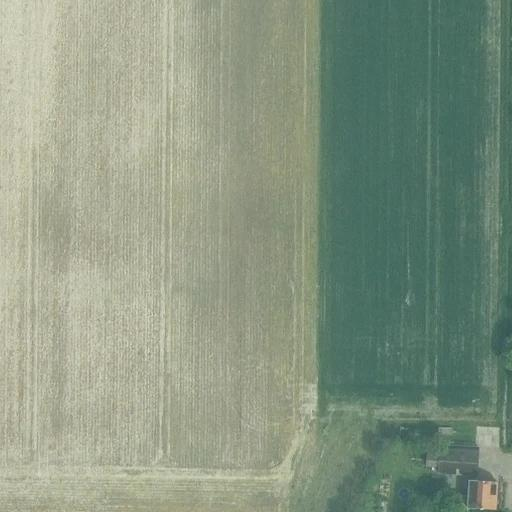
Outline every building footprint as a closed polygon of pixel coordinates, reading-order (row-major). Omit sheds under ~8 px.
[(479,377),(479,343),(457,343),(457,377),(479,377)] [(466,439),(492,441),(493,428),(467,426),(466,439)] [(474,478),(476,453),(441,450),(438,475),(474,478)] [(511,453),(494,453),(492,482),(511,482),(511,453)] [(473,511),(494,511),(497,485),(468,482),(466,498),(451,497),(449,511),(467,511),(468,511),(473,511)]
